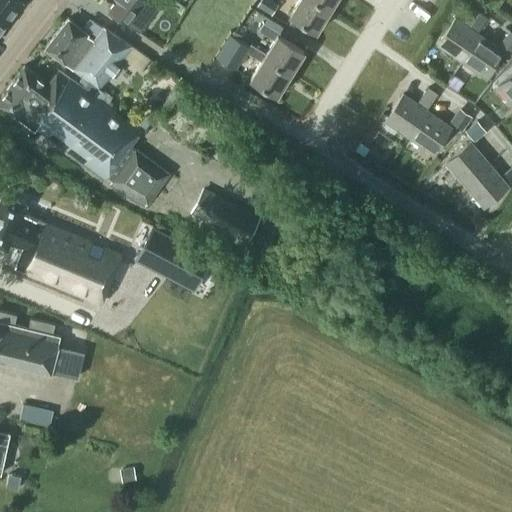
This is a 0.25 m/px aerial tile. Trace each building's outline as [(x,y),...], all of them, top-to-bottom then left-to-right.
[(19,0),(0,0),(0,31),(21,2),(19,0)] [(113,0),(115,1),(107,10),(138,31),(157,6),(149,0),(113,0)] [(270,13),(276,3),(271,0),(259,0),(256,5),(270,13)] [(297,0),(289,14),(316,30),(329,8),(317,0),(297,0)] [(455,17),(437,43),(461,59),(479,33),(477,32),(487,17),(478,11),(468,26),(455,17)] [(87,32),(68,17),(45,46),(98,88),(132,45),(105,27),(98,36),(96,34),(93,38),(86,33),(87,32)] [(265,52),(264,55),(290,71),(303,50),(278,34),(280,31),(263,21),(259,29),(274,39),(265,52)] [(511,49),(511,31),(509,29),(500,42),(511,50),(511,49)] [(249,45),(229,33),(215,56),(235,68),(245,51),(261,60),(250,77),(276,94),(290,71),(264,55),(265,52),(250,43),(249,45)] [(479,33),(461,59),(485,76),(503,50),(479,33)] [(133,140),(140,130),(58,69),(46,85),(41,82),(43,79),(24,64),(0,95),(0,103),(16,116),(16,115),(28,124),(32,119),(37,123),(35,126),(104,178),(107,175),(112,179),(109,182),(121,191),(146,204),(169,172),(134,147),(133,149),(129,146),(133,140)] [(511,72),(497,85),(511,101),(511,72)] [(416,102),(403,92),(384,119),(408,135),(427,109),(426,108),(437,92),(427,86),(416,102)] [(471,115),(461,108),(452,121),(462,128),(471,115)] [(427,109),(408,135),(432,152),(451,125),(427,109)] [(476,121),(466,130),(472,138),(483,129),(476,121)] [(445,161),(464,183),(489,162),(470,140),(445,161)] [(489,162),(464,183),(483,205),(508,184),(489,162)] [(192,210),(245,239),(257,216),(203,189),(192,210)] [(22,211),(26,202),(2,192),(0,196),(0,243),(6,247),(9,241),(22,247),(13,266),(77,293),(91,261),(95,263),(111,258),(121,233),(106,227),(105,229),(94,224),(88,239),(49,223),(22,211)] [(152,226),(137,255),(194,285),(209,256),(152,226)] [(215,271),(204,266),(202,272),(205,280),(211,282),(215,271)] [(45,296),(40,307),(67,319),(72,308),(45,296)] [(0,358),(50,371),(59,334),(51,332),(54,323),(30,317),(28,326),(13,322),(16,313),(0,308),(0,358)] [(24,416),(41,419),(44,404),(27,401),(24,416)] [(0,472),(9,432),(0,430),(0,472)] [(123,479),(135,477),(133,465),(121,467),(123,479)]
